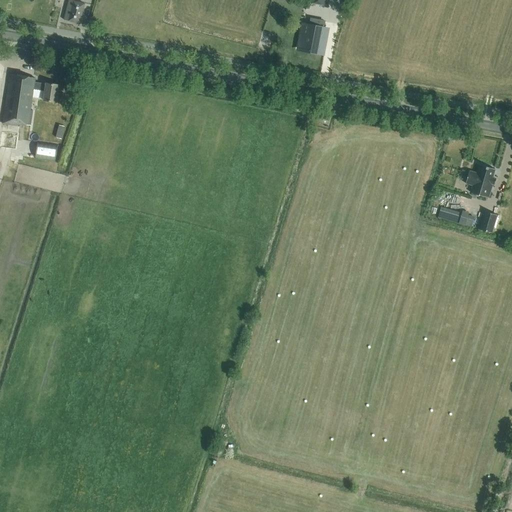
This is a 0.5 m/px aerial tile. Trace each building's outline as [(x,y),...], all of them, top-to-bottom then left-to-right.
[(80,24),(85,4),(74,1),(73,0),(69,0),(64,20),(80,24)] [(304,35),(300,51),(314,55),(317,47),(319,48),(325,31),(322,30),(324,25),(309,20),(307,26),(302,24),(300,33),(304,35)] [(28,125),(30,110),(33,89),(45,90),(43,100),(57,102),(59,85),(46,83),(46,84),(34,82),(35,78),(10,74),(3,123),(20,126),(20,124),(28,125)] [(65,126),(60,124),(56,137),(62,138),(65,126)] [(56,148),(56,145),(37,142),(35,157),(54,160),(56,148)] [(469,171),(469,173),(468,173),(466,173),(465,174),(464,174),(464,175),(464,176),(464,178),(464,179),(464,180),(465,180),(466,181),(465,183),(473,186),(471,193),(489,198),(493,184),(494,185),(496,179),(492,178),(495,169),(480,165),(477,173),(469,171)] [(492,233),(497,215),(484,211),(479,229),(492,233)] [(471,227),(474,216),(461,213),(458,223),(471,227)]
